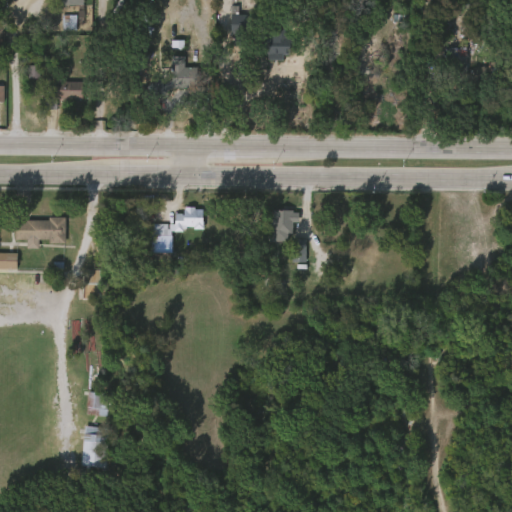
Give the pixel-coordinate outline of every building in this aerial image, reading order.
[(72,18),(72,0),(49,0),(50,18),(72,18)] [(239,11),(239,15),(259,15),(259,19),(285,19),(285,29),(287,29),(287,33),(291,33),(291,38),(298,38),(298,53),(291,53),(291,55),(284,54),(284,61),(270,61),(269,55),(263,56),(263,36),(250,36),(250,47),(236,47),(236,35),(233,35),(233,11),(239,11)] [(220,49),(238,48),(238,28),(227,28),(227,19),(219,19),(220,49)] [(280,71),(279,48),(256,48),(257,72),(280,71)] [(469,81),(451,82),(450,49),(468,48),(469,81)] [(186,57),(186,68),(199,68),(199,89),(172,89),(172,57),(186,57)] [(454,74),(454,60),(438,61),(438,75),(454,74)] [(503,63),(505,86),(491,87),(491,83),(476,84),(475,68),(489,68),(488,64),(503,63)] [(67,76),(67,82),(84,82),(84,100),(58,100),(58,110),(47,110),(48,80),(59,80),(59,76),(67,76)] [(161,101),(182,101),(183,80),(162,79),(161,101)] [(462,88),(478,90),(478,82),(463,80),(462,88)] [(193,206),(193,209),(202,208),(203,228),(174,228),(174,213),(183,212),(184,206),(193,206)] [(291,209),(291,212),(297,212),(297,221),(291,221),(291,234),(283,234),(283,240),(272,240),(272,233),(268,233),(268,225),(271,225),(271,209),(291,209)] [(66,238),(66,243),(51,243),(51,239),(40,239),(40,248),(29,248),(29,238),(17,238),(17,220),(51,219),(51,216),(67,216),(66,238)] [(261,224),(261,254),(274,254),(274,247),(282,247),(281,235),(287,235),(287,223),(261,224)] [(54,232),(5,233),(5,253),(16,253),(16,261),(28,261),(28,253),(38,253),(38,256),(55,256),(54,232)] [(171,263),(148,263),(148,236),(171,236),(171,263)] [(295,252),(281,252),(282,275),(295,275),(295,252)] [(275,270),(275,279),(288,279),(288,295),(269,295),(269,286),(262,287),(262,270),(275,270)] [(94,283),(79,283),(79,308),(94,308),(94,283)] [(106,394),(102,416),(85,414),(87,391),(106,394)] [(76,428),(95,429),(96,406),(76,405),(76,428)] [(107,436),(105,468),(81,466),(83,434),(107,436)]
